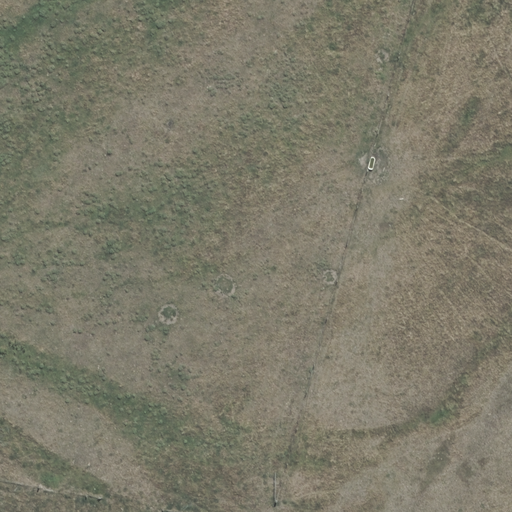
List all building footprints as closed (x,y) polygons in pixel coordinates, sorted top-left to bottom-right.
[(235,39),(237,57),(280,50),(277,32),(235,39)] [(305,119),(302,134),(341,143),(344,128),(305,119)] [(44,206),(41,211),(83,234),(85,231),(87,232),(96,215),(93,214),(95,211),(53,188),(52,191),(50,190),(42,205),(44,206)] [(173,223),(173,243),(198,243),(198,223),(173,223)] [(263,295),(258,310),(297,322),(301,307),(263,295)] [(191,373),(167,367),(163,385),(187,392),(191,373)] [(145,429),(142,444),(183,451),(186,436),(145,429)] [(208,434),(203,449),(241,462),(247,447),(208,434)]
